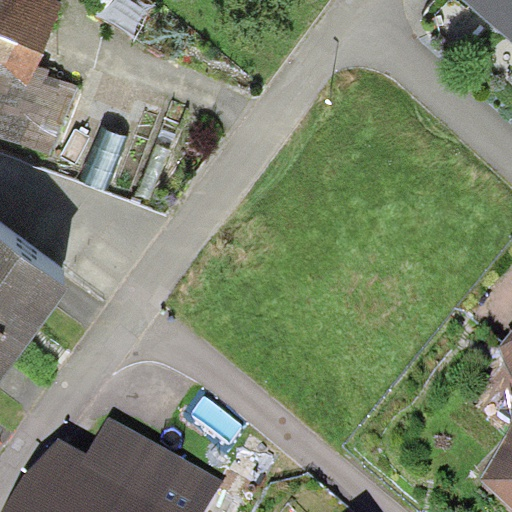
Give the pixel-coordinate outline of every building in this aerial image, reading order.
[(0,0),(0,127),(50,149),(79,84),(47,70),(50,63),(36,57),(61,0),(0,0)] [(511,0),(482,0),(511,29),(511,0)] [(0,202),(0,348),(70,255),(0,202)] [(511,331),(502,342),(511,368),(511,428),(481,483),(511,511),(511,331)] [(87,458),(82,468),(159,511),(207,511),(224,483),(109,419),(87,458)] [(87,458),(56,441),(15,511),(159,511),(82,468),(87,458)]
